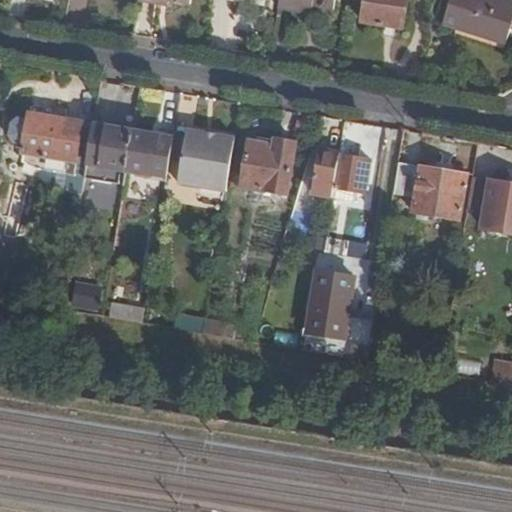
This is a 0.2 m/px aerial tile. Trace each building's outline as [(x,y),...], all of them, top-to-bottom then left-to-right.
[(280,0),(279,10),(303,14),(304,6),(333,11),(334,0),(280,0)] [(365,9),(363,23),(405,30),(409,0),(355,0),(354,7),(365,9)] [(511,2),(502,0),(456,0),(448,28),(511,47),(511,2)] [(79,162),(86,124),(32,115),(31,119),(21,118),(16,123),(14,136),(18,141),(28,143),(26,152),(33,153),(59,158),(79,162)] [(136,132),(94,126),(88,165),(129,172),(136,132)] [(230,194),(239,139),(191,131),(182,186),(230,194)] [(177,139),(136,132),(129,172),(170,179),(177,139)] [(279,146),(254,142),(246,187),(290,194),(299,143),(280,140),(279,146)] [(342,156),(343,153),(323,150),(315,195),(333,199),(335,189),(342,156)] [(59,158),(33,153),(31,164),(35,170),(56,174),(59,158)] [(371,161),(342,156),(335,189),(364,195),(371,161)] [(424,169),(400,165),(393,208),(462,219),(470,174),(424,166),(424,169)] [(511,184),(475,177),(471,207),(487,211),(485,228),(511,233),(511,184)] [(320,272),(309,332),(344,339),(355,277),(320,272)] [(101,310),(108,287),(83,280),(76,303),(101,310)] [(112,312),(141,319),(144,309),(114,302),(112,312)] [(237,324),(207,319),(204,335),(235,340),(237,324)] [(511,383),(511,359),(494,358),(493,383),(511,383)]
